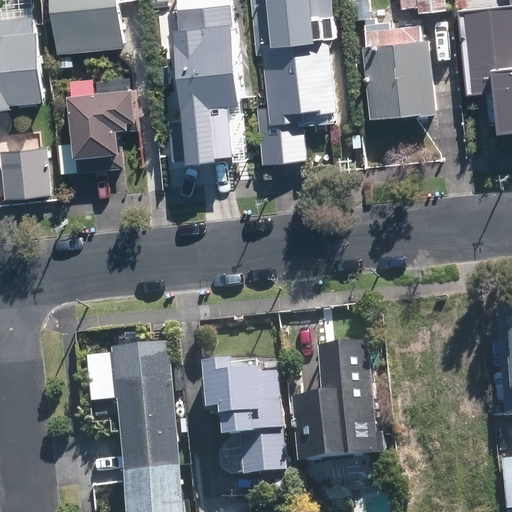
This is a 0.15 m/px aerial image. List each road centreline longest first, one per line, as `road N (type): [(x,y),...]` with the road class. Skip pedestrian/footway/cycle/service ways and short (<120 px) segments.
road 1 (residential): [(511,223),(3,280)]
road 2 (residential): [(3,280),(29,511)]
